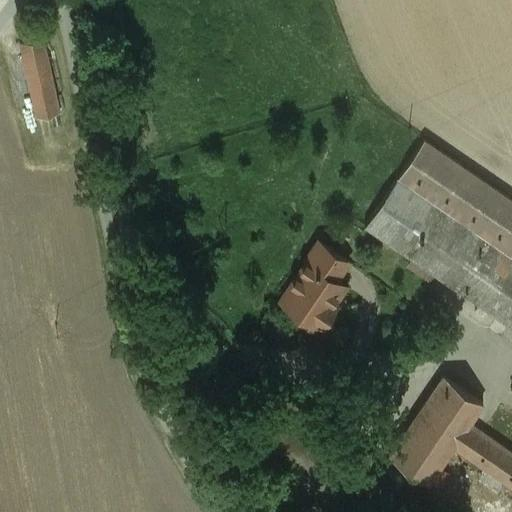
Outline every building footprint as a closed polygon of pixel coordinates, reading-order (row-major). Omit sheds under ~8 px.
[(42,36),(18,41),(35,115),(58,110),(42,36)] [(511,200),(422,139),(395,178),(511,258),(511,200)] [(511,258),(395,178),(363,225),(511,327),(511,258)] [(346,260),(316,240),(304,259),(305,260),(306,259),(334,278),(346,260)] [(334,278),(306,259),(305,260),(290,281),(297,286),(286,302),(314,322),(315,320),(320,323),(331,306),(326,303),(340,283),(334,278)] [(441,373),(387,453),(426,480),(451,445),(511,487),(511,451),(467,421),(481,401),(441,373)] [(371,454),(270,384),(236,433),(337,503),(371,454)]
